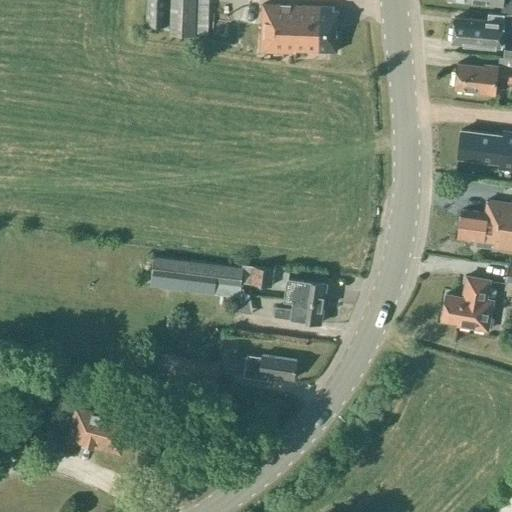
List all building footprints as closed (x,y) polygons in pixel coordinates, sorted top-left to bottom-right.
[(168,0),(146,0),(146,24),(167,25),(168,0)] [(171,0),(169,33),(207,35),(208,0),(171,0)] [(511,0),(459,0),(501,4),(500,13),(511,14),(511,0)] [(337,52),(338,10),(334,10),(334,6),(333,7),(262,4),(261,51),(297,53),(297,50),(337,52)] [(489,24),(456,21),(454,46),(487,49),(488,35),(509,37),(511,18),(490,16),(489,24)] [(511,42),(505,42),(503,57),(511,58),(511,42)] [(484,66),(457,63),(455,88),(481,91),(481,93),(495,95),(496,81),(511,82),(511,58),(503,57),(502,66),(498,65),(484,64),(484,66)] [(511,137),(462,131),(458,157),(500,162),(501,154),(511,154),(511,137)] [(462,210),(458,237),(481,240),(481,245),(511,249),(511,204),(488,201),(487,213),(462,210)] [(253,266),(252,269),(154,256),(150,285),(238,297),(240,282),(270,286),(273,269),(253,266)] [(285,299),(293,300),(324,303),(327,284),(296,280),(288,278),(285,299)] [(444,329),(490,338),(496,308),(489,306),(493,287),(469,283),(465,304),(449,301),(444,329)] [(248,307),(261,310),(265,295),(252,292),(248,307)] [(321,323),(324,303),(293,300),(292,310),(275,307),(274,317),(291,319),(321,323)] [(215,385),(218,363),(161,355),(159,377),(215,385)] [(272,380),(298,384),(300,365),(266,360),(265,362),(250,360),(247,382),(271,385),(272,380)] [(120,450),(128,419),(76,405),(68,437),(120,450)]
